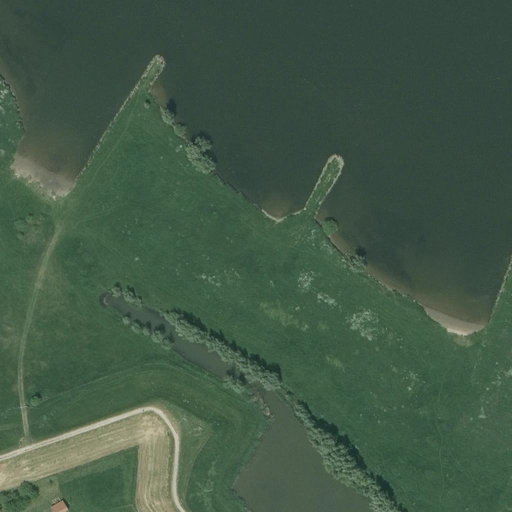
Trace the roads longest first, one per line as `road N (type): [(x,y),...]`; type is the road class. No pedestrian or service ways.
road 1 (track): [(0,459),(152,409),(175,435),(173,488),(181,511)]
road 2 (track): [(0,483),(19,452),(19,336),(49,238)]
